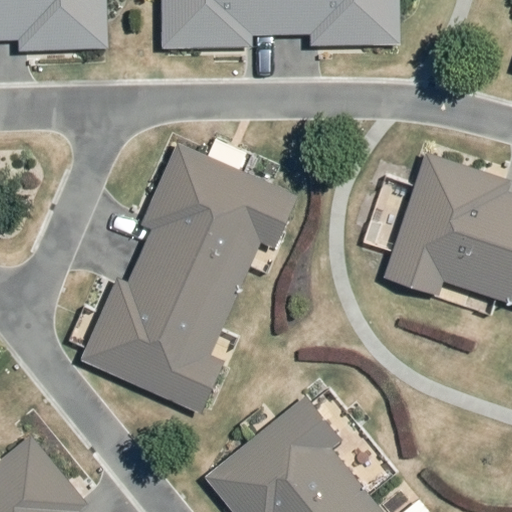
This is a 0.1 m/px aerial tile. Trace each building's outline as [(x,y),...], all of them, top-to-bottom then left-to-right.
[(0,0),(0,50),(112,48),(111,0),(0,0)] [(164,0),(165,45),(407,40),(406,0),(164,0)] [(305,189),(181,137),(86,354),(209,411),(232,358),(218,353),(264,244),(281,248),(305,189)] [(511,177),(428,152),(387,275),(449,294),(452,281),(511,302),(511,177)] [(307,388),(203,473),(234,511),(392,511),(340,446),(350,436),(307,388)] [(101,511),(32,430),(0,456),(0,511),(101,511)]
